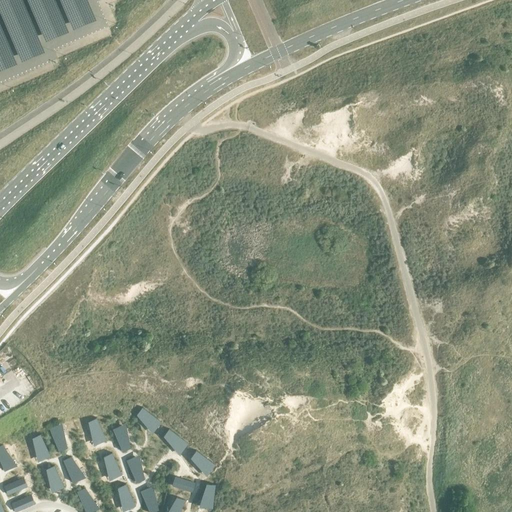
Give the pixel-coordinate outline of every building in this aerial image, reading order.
[(143,406),(137,413),(156,428),(162,421),(143,406)] [(96,417),(88,420),(98,443),(106,439),(96,417)] [(120,424),(112,428),(122,450),(131,446),(120,424)] [(58,425),(49,428),(60,451),(68,447),(58,425)] [(169,427),(164,434),(183,450),(189,443),(169,427)] [(41,433),(33,437),(43,459),(51,455),(41,433)] [(3,444),(0,445),(0,459),(5,470),(13,466),(3,444)] [(196,449),(191,456),(210,471),(216,465),(196,449)] [(112,451),(104,455),(114,477),(122,474),(112,451)] [(134,455),(126,459),(136,481),(144,478),(134,455)] [(71,456),(63,459),(73,482),(81,478),(71,456)] [(54,464),(46,467),(56,490),(64,486),(54,464)] [(180,476),(176,486),(193,491),(196,482),(180,476)] [(20,478),(5,485),(9,494),(24,487),(20,478)] [(207,482),(204,507),(213,508),(216,483),(207,482)] [(126,483),(117,486),(128,509),(136,505),(126,483)] [(149,486),(140,490),(150,511),(151,511),(159,509),(149,486)] [(85,487),(77,490),(86,511),(88,511),(95,509),(85,487)] [(28,496),(12,502),(16,511),(32,505),(28,496)] [(177,496),(171,511),(181,511),(186,499),(177,496)]
